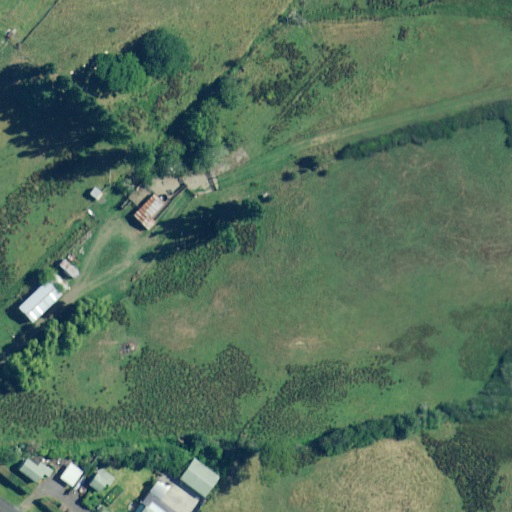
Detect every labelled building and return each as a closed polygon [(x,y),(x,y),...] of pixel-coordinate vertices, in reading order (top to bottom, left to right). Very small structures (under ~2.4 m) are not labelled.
[(142,183),(119,206),(124,211),(132,202),(139,209),(132,216),(148,231),(155,224),(151,219),(173,197),(162,186),(153,195),(142,183)] [(104,193),(95,186),(87,195),(96,203),(104,193)] [(68,289),(54,274),(17,309),(32,324),(68,289)] [(44,473),(26,459),(18,471),(36,484),(44,473)] [(217,479),(192,461),(178,480),(204,498),(217,479)] [(82,472),(70,463),(59,478),(71,487),(82,472)] [(88,486),(99,493),(105,485),(109,488),(115,479),(100,469),(88,486)] [(177,511),(161,500),(168,490),(156,481),(133,511),(177,511)]
